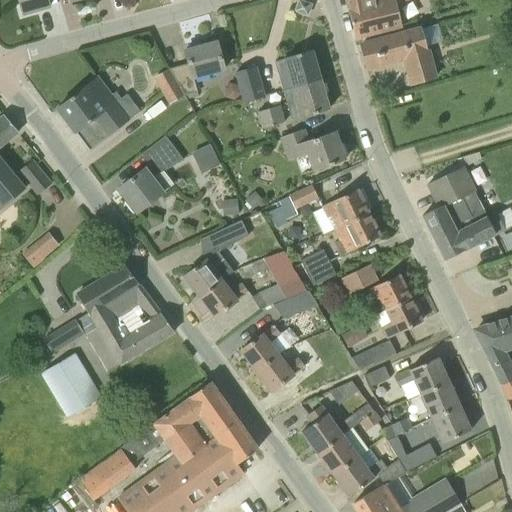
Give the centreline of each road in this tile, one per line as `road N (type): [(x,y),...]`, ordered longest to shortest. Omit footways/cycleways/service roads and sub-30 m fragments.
road 1 (tertiary): [(324,511),(0,79)]
road 2 (residential): [(511,461),(353,80),(333,0)]
road 3 (residential): [(0,63),(244,0)]
